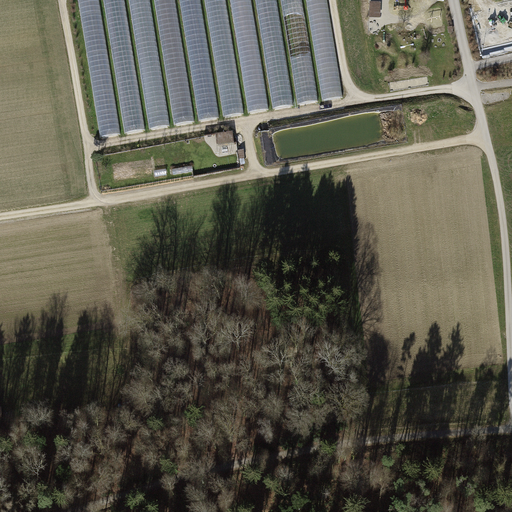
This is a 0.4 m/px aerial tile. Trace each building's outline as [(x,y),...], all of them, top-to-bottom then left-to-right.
[(78,0),(101,138),(121,135),(99,0),(78,0)] [(103,0),(125,134),(145,131),(124,0),(103,0)] [(129,0),(150,130),(170,127),(149,0),(129,0)] [(154,0),(175,126),(195,122),(175,0),(154,0)] [(179,0),(199,121),(219,118),(200,0),(179,0)] [(205,0),(224,117),(244,114),(225,0),(205,0)] [(230,0),(249,113),(269,110),(251,0),(230,0)] [(255,0),(273,109),(294,106),(276,0),(255,0)] [(281,0),(298,106),(318,102),(301,0),(281,0)] [(306,0),(323,101),(343,98),(327,0),(306,0)] [(381,3),(370,2),(369,18),(381,19),(381,3)] [(233,132),(215,134),(217,146),(234,144),(233,132)]
